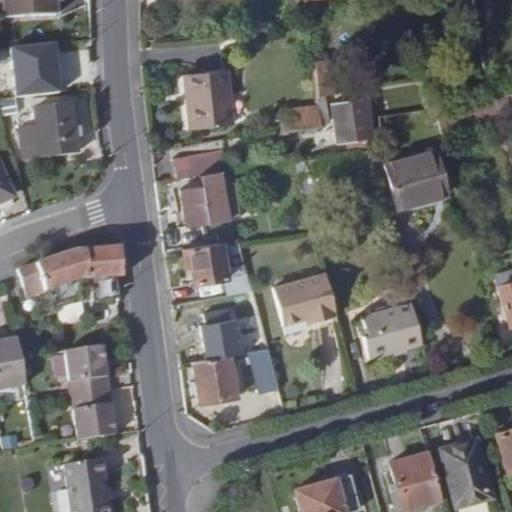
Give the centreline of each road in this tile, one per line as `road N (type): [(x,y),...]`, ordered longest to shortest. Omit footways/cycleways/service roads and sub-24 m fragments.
road 1 (residential): [(167,477),(511,384)]
road 2 (tertiary): [(167,477),(130,203)]
road 3 (tertiary): [(130,203),(113,0)]
road 4 (residential): [(0,248),(44,226),(130,203)]
